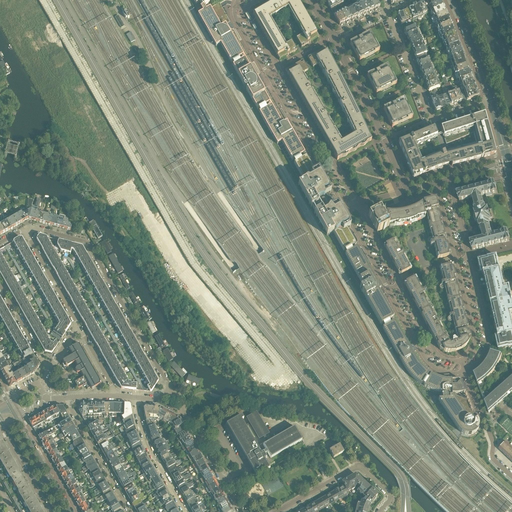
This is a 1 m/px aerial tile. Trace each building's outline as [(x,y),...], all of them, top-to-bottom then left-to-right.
[(193,0),(196,4),(199,2),(201,7),(200,7),(203,12),(198,14),(216,46),(220,44),(273,136),(277,144),(281,150),(282,149),(291,164),(291,165),(301,183),(300,184),(298,185),(308,203),(310,207),(311,208),(312,207),(314,210),(315,213),(314,213),(327,236),(328,235),(330,234),(360,287),(381,325),(382,328),(398,355),(397,355),(399,357),(399,358),(404,365),(405,367),(406,369),(407,371),(409,373),(410,375),(411,376),(413,378),(415,380),(416,381),(418,383),(420,384),(421,386),(423,387),(425,388),(427,389),(429,390),(431,391),(433,392),(435,393),(437,394),(440,395),(442,396),(442,399),(438,400),(458,430),(459,430),(461,432),(461,433),(464,434),(465,434),(467,435),(468,435),(471,435),(472,434),(474,433),(475,433),(477,431),(477,430),(479,428),(479,427),(479,424),(479,423),(479,421),(479,420),(477,417),(475,415),(474,414),(472,413),(471,413),(471,411),(470,410),(470,409),(470,408),(469,407),(469,406),(469,405),(468,404),(467,403),(467,402),(466,402),(465,401),(464,400),(463,400),(462,399),(461,398),(460,398),(459,397),(458,396),(457,396),(456,395),(455,394),(454,393),(455,393),(456,393),(457,393),(458,393),(460,393),(461,393),(463,393),(464,393),(465,392),(461,381),(460,379),(459,379),(457,379),(456,379),(454,380),(452,380),(451,379),(449,379),(447,379),(445,378),(443,377),(441,377),(440,376),(438,375),(436,374),(435,373),(433,372),(432,371),(430,370),(429,369),(427,367),(426,366),(425,364),(423,363),(422,362),(421,360),(420,358),(419,357),(416,350),(415,351),(412,347),(412,346),(411,345),(412,345),(400,323),(381,288),(379,286),(377,282),(375,279),(368,266),(366,263),(359,249),(358,248),(358,247),(357,247),(357,246),(356,245),(356,244),(354,242),(348,230),(347,229),(350,227),(344,216),(339,207),(337,204),(334,206),(332,203),(329,197),(328,194),(331,192),(330,191),(325,182),(322,177),(318,170),(315,172),(314,170),(308,159),(307,158),(306,157),(306,156),(306,155),(305,154),(305,153),(304,153),(303,150),(295,136),(292,131),(290,128),(287,121),(286,121),(285,122),(262,82),(259,76),(258,75),(258,74),(233,30),(232,29),(232,28),(234,27),(231,22),(230,22),(222,7),(220,3),(219,2),(210,7),(206,10),(203,6),(210,2),(208,0),(193,0)] [(297,50),(295,47),(291,41),(284,45),(286,48),(285,48),(284,46),(267,17),(265,13),(266,12),(269,18),(287,7),(284,2),(285,1),(288,6),(304,34),(305,36),(304,37),(303,34),(296,38),(300,44),(301,48),(308,44),(312,42),(319,38),(308,19),(297,0),(277,0),(274,2),(271,4),(263,8),(262,9),(261,10),(253,14),(279,60),(287,56),(290,54),(297,50)] [(336,0),(328,5),(331,10),(339,5),(342,3),(344,2),(343,0),(342,1),(342,0),(336,0)] [(365,1),(362,2),(363,4),(368,12),(368,13),(369,13),(370,14),(372,12),(372,11),(374,10),(369,1),(368,0),(364,0),(365,0),(365,1)] [(371,0),(369,1),(374,10),(375,11),(377,10),(377,8),(378,8),(380,7),(375,0),(371,0)] [(360,5),(358,6),(357,6),(362,15),(364,16),(366,15),(366,13),(368,12),(363,4),(362,2),(362,1),(359,3),(360,5)] [(426,11),(427,13),(430,12),(443,6),(442,5),(442,4),(441,2),(440,2),(440,1),(431,6),(432,8),(426,11)] [(422,15),(422,16),(425,15),(427,13),(426,11),(425,8),(422,3),(421,4),(418,5),(417,5),(422,15)] [(356,4),(351,7),(352,9),(357,18),(358,18),(358,19),(358,18),(360,18),(360,16),(362,15),(357,6),(358,6),(356,4)] [(417,18),(418,18),(422,16),(422,15),(417,5),(416,6),(413,7),(417,18)] [(348,9),(345,10),(346,12),(351,20),(352,21),(353,21),(354,20),(354,19),(355,19),(357,18),(352,9),(351,7),(350,6),(348,8),(348,9)] [(443,6),(430,12),(431,15),(433,15),(433,16),(432,17),(433,18),(435,17),(435,16),(445,12),(444,10),(444,9),(445,9),(444,7),(443,7),(443,6)] [(407,10),(413,21),(418,19),(418,18),(417,18),(413,7),(411,8),(408,10),(408,9),(407,10)] [(340,11),(339,11),(340,14),(345,22),(345,23),(347,23),(348,23),(349,23),(349,22),(349,21),(351,20),(346,12),(345,10),(345,9),(342,10),(340,11)] [(132,16),(129,10),(122,14),(125,19),(127,18),(128,19),(130,18),(129,17),(132,16)] [(407,10),(402,12),(407,22),(408,25),(410,23),(413,21),(407,10)] [(340,14),(339,11),(333,15),(339,25),(340,25),(341,26),(343,25),(343,23),(345,22),(340,14)] [(407,22),(402,12),(397,14),(401,25),(404,23),(406,26),(408,25),(407,22)] [(433,18),(432,17),(431,18),(433,23),(435,22),(435,23),(447,17),(446,15),(447,14),(446,12),(445,12),(435,16),(435,17),(433,18)] [(115,17),(115,18),(121,28),(124,26),(118,16),(115,17)] [(447,17),(435,23),(436,25),(435,26),(437,28),(438,28),(450,23),(449,20),(449,19),(449,17),(447,17)] [(450,23),(438,28),(439,32),(437,33),(437,34),(439,34),(452,28),(451,26),(452,25),(451,23),(450,23)] [(405,32),(406,36),(418,31),(416,25),(415,26),(409,28),(404,30),(405,32)] [(441,39),(442,38),(454,33),(453,31),(454,30),(453,28),(452,28),(439,34),(441,38),(441,39)] [(409,41),(419,37),(418,34),(419,34),(418,31),(406,36),(407,38),(408,39),(407,39),(408,40),(409,41)] [(135,40),(131,33),(126,35),(131,43),(135,40)] [(372,37),(369,33),(361,37),(363,41),(362,41),(361,39),(359,40),(358,39),(350,43),(349,43),(352,48),(354,47),(357,52),(355,53),(359,62),(360,61),(364,59),(363,57),(368,54),(369,56),(370,56),(369,54),(373,52),(374,53),(375,53),(379,51),(377,47),(375,43),(375,42),(373,43),(370,38),(372,37)] [(443,44),(444,44),(457,38),(456,38),(456,36),(456,35),(455,33),(454,33),(442,38),(444,43),(443,43),(443,44)] [(411,47),(423,42),(422,39),(421,39),(420,37),(419,37),(409,41),(410,43),(410,44),(409,44),(410,46),(411,46),(411,47)] [(446,48),(446,49),(459,44),(458,42),(458,41),(458,40),(458,39),(457,38),(444,44),(446,48)] [(413,51),(413,52),(424,48),(422,45),(424,45),(423,42),(411,47),(412,49),(412,50),(413,52),(413,51)] [(446,49),(448,54),(460,49),(461,48),(460,46),(459,46),(459,44),(446,49)] [(424,48),(413,52),(414,54),(415,55),(414,56),(415,57),(416,58),(425,54),(426,54),(427,53),(426,50),(425,47),(424,48)] [(296,64),(292,67),(285,71),(308,110),(323,136),(337,160),(371,141),(371,140),(369,136),(363,123),(355,106),(348,91),(341,78),(331,58),(325,48),(318,52),(314,54),(308,58),(307,58),(308,59),(309,61),(313,67),(319,64),(320,65),(321,64),(326,74),(325,75),(327,79),(328,79),(330,81),(333,88),(332,89),(335,95),(336,94),(341,104),(340,104),(342,109),(343,108),(345,111),(347,116),(348,118),(347,119),(352,130),(353,129),(355,132),(356,134),(355,135),(353,136),(342,142),(340,143),(338,138),(339,138),(338,136),(333,127),(331,128),(326,118),(327,118),(325,113),(323,114),(323,112),(318,104),(319,104),(316,98),(315,99),(311,91),(310,90),(311,89),(308,84),(308,85),(307,85),(305,82),(302,76),(303,75),(302,74),(308,70),(305,64),(303,61),(296,64)] [(449,56),(450,59),(462,54),(463,54),(462,50),(461,50),(460,49),(448,54),(447,54),(448,57),(449,56)] [(418,63),(429,59),(428,58),(427,59),(425,54),(416,58),(418,63)] [(448,60),(450,65),(464,60),(464,59),(465,59),(465,58),(464,57),(463,56),(462,54),(450,59),(448,60)] [(419,66),(420,69),(430,65),(431,65),(429,59),(418,63),(419,66)] [(453,70),(454,70),(466,65),(467,64),(466,62),(465,62),(464,60),(450,65),(452,71),(453,70)] [(390,70),(389,70),(387,65),(379,70),(380,73),(379,74),(378,72),(376,73),(375,71),(367,76),(369,81),(371,80),(374,85),(372,86),(376,94),(381,92),(380,90),(385,87),(386,89),(387,89),(386,87),(390,85),(391,86),(392,86),(396,84),(395,81),(392,76),(392,75),(390,76),(388,71),(390,70)] [(422,74),(432,71),(433,70),(431,65),(430,65),(420,69),(422,74)] [(455,74),(457,74),(467,70),(468,69),(468,68),(467,67),(466,65),(454,70),(455,74)] [(456,80),(457,80),(471,76),(471,75),(471,73),(470,72),(469,70),(468,69),(467,70),(457,74),(455,75),(456,80)] [(422,74),(424,80),(434,76),(436,76),(433,70),(432,71),(422,74)] [(424,80),(426,86),(436,82),(438,82),(436,76),(434,76),(424,80)] [(459,82),(460,85),(473,81),(472,81),(473,80),(473,78),(472,78),(471,78),(471,76),(457,80),(458,82),(459,82)] [(135,150),(98,79),(91,82),(89,79),(88,80),(127,154),(135,150)] [(461,88),(462,90),(474,86),(475,85),(474,83),(473,83),(473,81),(460,85),(456,86),(457,87),(461,86),(461,87),(462,87),(461,88)] [(436,82),(426,86),(428,89),(427,89),(429,91),(433,90),(434,93),(430,94),(431,99),(435,110),(435,111),(440,109),(436,98),(435,98),(434,96),(435,95),(433,90),(435,89),(439,88),(440,87),(438,82),(436,82)] [(446,96),(442,97),(446,107),(450,106),(451,105),(446,90),(445,87),(445,86),(442,87),(445,95),(446,96)] [(462,90),(461,91),(462,93),(462,96),(476,91),(477,90),(476,89),(475,88),(474,86),(462,90)] [(436,93),(435,89),(433,90),(435,95),(434,96),(435,98),(436,98),(440,109),(441,109),(442,108),(442,109),(445,107),(446,107),(442,97),(439,98),(438,93),(436,94),(435,93),(436,93)] [(447,89),(446,90),(451,105),(453,104),(454,104),(454,105),(456,104),(456,103),(453,93),(450,94),(450,93),(448,94),(447,89)] [(23,102),(16,91),(14,91),(21,103),(23,102)] [(461,91),(458,92),(459,94),(461,101),(462,101),(463,102),(479,97),(477,92),(476,92),(476,91),(462,96),(462,93),(461,91)] [(453,92),(453,93),(456,103),(458,102),(459,103),(461,102),(461,101),(459,94),(458,92),(456,92),(455,92),(453,92)] [(385,114),(387,113),(390,118),(388,119),(392,127),(397,125),(396,123),(401,121),(402,123),(402,122),(402,121),(406,118),(407,120),(408,120),(412,118),(411,114),(409,109),(408,109),(407,110),(404,105),(406,104),(404,99),(395,103),(397,107),(396,107),(395,105),(392,106),(392,105),(383,108),(383,109),(385,114)] [(20,112),(14,123),(17,125),(20,118),(22,113),(20,112)] [(469,118),(441,128),(434,130),(433,127),(412,136),(413,137),(410,138),(410,137),(398,142),(404,155),(413,179),(425,174),(425,173),(427,172),(451,166),(481,158),(483,157),(484,158),(496,155),(484,114),(472,117),(473,118),(470,119),(469,118)] [(475,211),(474,212),(475,215),(474,215),(473,216),(475,222),(476,222),(477,225),(478,225),(479,228),(480,228),(481,230),(483,236),(483,238),(470,242),(471,244),(470,245),(471,247),(472,250),(504,241),(504,242),(509,241),(509,240),(508,238),(509,237),(509,236),(509,235),(508,234),(507,234),(507,231),(502,232),(502,233),(493,235),(491,234),(489,225),(490,225),(489,222),(491,221),(490,218),(492,218),(490,211),(488,211),(488,208),(485,209),(484,206),(481,197),(483,195),(486,194),(486,197),(492,195),(492,194),(496,192),(496,189),(496,188),(496,186),(495,185),(495,186),(494,183),(494,182),(489,183),(489,184),(457,193),(458,196),(457,196),(458,198),(459,201),(472,198),(473,199),(474,206),(475,208),(474,208),(475,211)] [(25,210),(13,217),(18,225),(28,220),(31,209),(32,203),(34,200),(28,198),(27,202),(29,203),(28,207),(24,209),(25,210)] [(430,331),(434,339),(437,344),(439,349),(442,348),(444,351),(443,351),(444,351),(445,352),(446,352),(447,352),(449,353),(450,353),(451,353),(452,353),(454,352),(455,352),(456,352),(457,352),(458,351),(459,351),(461,350),(462,349),(463,349),(464,348),(465,347),(466,346),(467,345),(467,344),(468,343),(469,342),(468,342),(468,341),(467,338),(470,337),(469,332),(468,327),(465,317),(464,317),(464,315),(463,312),(462,309),(463,309),(461,300),(460,294),(457,285),(456,285),(456,283),(456,282),(455,280),(454,277),(455,277),(453,268),(451,268),(451,265),(440,268),(438,259),(444,257),(448,256),(448,253),(449,253),(447,243),(446,244),(445,241),(445,238),(444,235),(445,235),(442,226),(441,221),(435,198),(423,201),(423,203),(421,204),(421,205),(420,205),(419,206),(417,207),(415,208),(414,209),(412,209),(410,210),(408,211),(407,211),(406,211),(404,212),(402,212),(400,213),(398,213),(396,213),(394,213),(392,213),(390,213),(388,213),(386,213),(385,213),(383,212),(381,212),(380,210),(377,211),(376,210),(374,213),(368,216),(375,228),(377,232),(378,234),(385,246),(385,248),(390,256),(394,264),(398,272),(399,272),(400,272),(401,274),(402,274),(405,272),(411,269),(415,277),(405,282),(407,285),(406,286),(410,294),(414,302),(419,310),(421,315),(426,324),(430,331)] [(38,206),(36,206),(35,210),(31,209),(28,220),(42,223),(45,214),(40,213),(37,212),(37,211),(38,206)] [(45,213),(45,214),(42,223),(57,227),(59,217),(51,214),(52,213),(48,212),(48,214),(45,213)] [(59,217),(57,227),(65,230),(66,226),(65,226),(65,224),(63,224),(64,220),(65,216),(60,214),(59,217)] [(4,220),(0,222),(0,223),(5,233),(18,225),(13,217),(11,219),(9,216),(6,217),(3,218),(4,220)] [(67,221),(64,220),(63,224),(65,224),(65,226),(66,226),(65,230),(70,231),(71,228),(70,224),(69,224),(67,224),(68,221),(67,221)] [(99,243),(100,244),(102,243),(102,242),(97,233),(96,232),(94,233),(94,234),(99,243)] [(37,239),(41,247),(49,242),(46,237),(40,235),(36,239),(37,239)] [(13,242),(18,250),(26,245),(22,238),(21,238),(13,242)] [(61,251),(64,252),(67,243),(59,240),(59,241),(57,245),(59,248),(60,249),(61,251)] [(41,247),(44,252),(52,248),(49,242),(41,247)] [(70,254),(71,250),(72,244),(67,243),(64,252),(70,254)] [(73,250),(76,255),(85,251),(82,247),(72,244),(71,250),(73,250)] [(39,307),(49,325),(51,324),(49,320),(47,317),(39,302),(22,272),(9,249),(10,248),(8,245),(5,247),(15,264),(39,307)] [(18,250),(21,255),(29,251),(26,245),(18,250)] [(108,257),(109,258),(111,257),(111,255),(106,246),(105,246),(103,247),(103,248),(108,257)] [(44,252),(48,259),(56,255),(52,248),(44,252)] [(21,255),(25,263),(34,258),(29,251),(21,255)] [(76,255),(80,263),(89,258),(85,251),(76,255)] [(48,259),(51,265),(60,261),(56,255),(48,259)] [(136,380),(137,382),(137,381),(141,387),(143,386),(139,378),(137,379),(69,258),(63,256),(63,259),(68,260),(109,332),(118,349),(130,370),(135,379),(136,380)] [(498,335),(498,337),(496,337),(496,338),(499,350),(508,348),(509,348),(511,347),(511,322),(510,314),(511,313),(511,299),(511,297),(509,288),(509,287),(508,287),(504,288),(500,269),(500,268),(499,269),(496,257),(497,257),(496,256),(489,258),(488,258),(488,259),(479,261),(481,273),(482,273),(484,273),(484,274),(485,276),(491,302),(491,303),(492,306),(491,307),(492,307),(497,333),(498,334),(498,335)] [(25,263),(28,268),(37,264),(34,258),(25,263)] [(80,263),(83,268),(92,264),(89,258),(80,263)] [(116,271),(117,271),(119,271),(119,269),(114,260),(113,260),(111,260),(111,262),(116,271)] [(51,265),(55,272),(64,268),(60,261),(51,265)] [(0,267),(0,272),(1,274),(9,270),(6,264),(0,267)] [(28,268),(33,276),(41,272),(37,264),(28,268)] [(83,268),(87,275),(96,271),(92,264),(83,268)] [(55,272),(58,278),(67,273),(64,268),(55,272)] [(1,274),(5,282),(14,277),(9,270),(1,274)] [(87,275),(90,281),(99,276),(96,271),(87,275)] [(33,276),(36,282),(44,278),(41,272),(33,276)] [(58,278),(62,285),(71,280),(67,273),(58,278)] [(90,281),(95,288),(103,283),(99,276),(90,281)] [(125,287),(127,288),(128,287),(128,286),(123,277),(122,276),(120,277),(120,278),(125,287)] [(5,282),(9,288),(17,283),(14,277),(5,282)] [(36,282),(40,289),(48,285),(44,278),(36,282)] [(62,285),(66,291),(74,286),(71,280),(62,285)] [(9,288),(13,295),(21,291),(17,283),(9,288)] [(95,288),(98,293),(106,289),(103,283),(95,288)] [(40,289),(43,295),(52,290),(48,285),(40,289)] [(66,291),(70,298),(78,293),(74,286),(66,291)] [(98,293),(102,300),(110,296),(106,289),(98,293)] [(43,295),(48,303),(56,298),(52,290),(43,295)] [(13,295),(16,301),(24,296),(21,291),(13,295)] [(70,298),(73,303),(81,298),(78,293),(70,298)] [(135,304),(136,305),(137,304),(138,303),(132,294),(131,293),(130,294),(129,295),(135,304)] [(16,301),(20,309),(29,304),(24,296),(16,301)] [(102,300),(105,306),(113,302),(110,296),(102,300)] [(48,303),(51,309),(59,304),(56,298),(48,303)] [(73,303),(77,310),(85,306),(81,298),(73,303)] [(0,300),(0,316),(0,317),(9,312),(1,300),(0,300)] [(105,306),(109,314),(118,309),(113,302),(105,306)] [(20,309),(24,315),(32,310),(29,304),(20,309)] [(51,309),(55,316),(64,312),(59,304),(51,309)] [(77,310),(80,316),(88,311),(85,306),(77,310)] [(143,319),(145,320),(146,319),(146,318),(141,309),(140,308),(138,309),(138,310),(143,319)] [(109,314),(112,319),(121,315),(118,309),(109,314)] [(24,315),(28,322),(36,317),(32,310),(24,315)] [(80,316),(84,323),(93,319),(88,311),(80,316)] [(0,317),(7,330),(16,325),(9,312),(0,317)] [(55,316),(60,324),(68,319),(64,312),(55,316)] [(112,319),(116,325),(124,321),(121,315),(112,319)] [(28,322),(31,328),(40,323),(36,317),(28,322)] [(68,319),(60,324),(68,329),(71,324),(68,319)] [(84,323),(87,329),(96,324),(93,319),(84,323)] [(116,325),(119,332),(128,327),(124,321),(116,325)] [(145,324),(150,333),(152,334),(153,333),(153,332),(148,323),(147,322),(145,323),(145,324)] [(31,328),(36,336),(44,331),(40,323),(31,328)] [(68,329),(60,324),(55,331),(54,332),(62,337),(63,336),(68,329)] [(87,329),(91,336),(100,331),(96,324),(87,329)] [(7,330),(12,338),(15,336),(14,334),(16,333),(15,332),(18,330),(16,325),(7,330)] [(119,332),(123,339),(132,334),(128,327),(119,332)] [(12,338),(15,342),(23,338),(18,330),(15,332),(16,333),(14,334),(15,336),(12,338)] [(36,336),(39,341),(47,337),(44,331),(36,336)] [(91,336),(95,342),(103,337),(100,331),(91,336)] [(50,335),(60,341),(61,338),(52,332),(50,335)] [(123,339),(126,344),(135,340),(132,334),(123,339)] [(159,347),(161,347),(162,347),(162,345),(157,336),(156,336),(154,337),(154,338),(159,347)] [(39,341),(43,348),(51,343),(47,337),(39,341)] [(95,342),(99,349),(107,344),(103,337),(95,342)] [(23,338),(15,342),(22,355),(30,350),(23,338)] [(126,344),(131,352),(139,348),(135,340),(126,344)] [(51,343),(43,348),(45,352),(52,353),(58,343),(55,341),(53,344),(53,343),(51,343)] [(66,367),(75,362),(78,367),(77,367),(77,368),(76,368),(76,369),(75,369),(75,370),(77,373),(78,373),(79,373),(80,372),(83,377),(75,382),(78,388),(79,388),(85,384),(87,388),(87,389),(88,389),(88,388),(91,387),(91,388),(92,389),(95,387),(101,384),(101,383),(100,382),(100,380),(98,378),(96,375),(96,373),(94,371),(93,369),(92,366),(90,365),(89,362),(88,360),(87,358),(85,355),(85,353),(83,352),(81,349),(81,347),(79,345),(79,344),(78,344),(72,347),(69,348),(69,349),(70,351),(68,352),(67,352),(66,352),(67,353),(69,357),(64,360),(63,360),(63,361),(66,367)] [(99,349),(102,354),(110,350),(107,344),(99,349)] [(131,352),(134,358),(142,353),(139,348),(131,352)] [(22,355),(24,358),(27,356),(32,354),(30,350),(22,355)] [(102,354),(106,362),(114,357),(110,350),(102,354)] [(474,373),(481,393),(483,392),(484,392),(484,391),(485,391),(485,390),(486,390),(486,389),(487,388),(488,388),(488,387),(488,386),(488,385),(488,384),(487,382),(488,381),(490,380),(491,378),(493,377),(494,375),(495,373),(497,372),(498,370),(499,368),(500,366),(501,364),(502,363),(503,361),(504,359),(505,356),(491,351),(490,353),(489,355),(489,356),(488,358),(487,359),(486,361),(485,363),(484,364),(483,365),(482,367),(481,368),(479,369),(478,370),(477,371),(475,372),(474,373)] [(162,354),(168,363),(169,363),(170,362),(171,361),(165,352),(164,352),(163,352),(162,354)] [(134,358),(138,365),(147,361),(142,353),(134,358)] [(32,354),(27,356),(36,372),(39,366),(35,359),(32,360),(31,358),(34,357),(32,354)] [(8,355),(0,360),(0,365),(6,362),(8,361),(7,359),(11,357),(9,355),(8,355)] [(23,359),(23,361),(24,362),(27,360),(29,365),(27,366),(27,367),(31,375),(34,373),(35,373),(36,372),(27,356),(24,358),(23,359)] [(106,362),(109,367),(117,362),(114,357),(106,362)] [(0,370),(1,371),(8,367),(11,366),(8,361),(6,362),(0,365),(0,370)] [(21,363),(19,365),(22,370),(27,378),(31,375),(27,367),(27,366),(24,362),(23,361),(21,362),(21,363)] [(138,365),(141,371),(150,366),(147,361),(138,365)] [(16,371),(17,372),(22,380),(27,378),(22,370),(19,365),(18,362),(16,363),(13,365),(14,366),(14,367),(17,365),(19,369),(16,371)] [(109,367),(113,374),(121,370),(117,362),(109,367)] [(141,371),(145,378),(154,373),(150,366),(141,371)] [(175,377),(176,377),(178,377),(178,375),(173,366),(171,366),(170,366),(170,368),(175,377)] [(1,371),(4,378),(11,373),(9,370),(8,367),(1,371)] [(17,372),(16,371),(16,370),(14,372),(12,368),(9,370),(11,373),(17,383),(22,380),(17,372)] [(113,374),(116,380),(125,375),(121,370),(113,374)] [(485,401),(488,411),(489,413),(490,412),(493,409),(494,408),(496,406),(497,405),(502,401),(505,398),(506,398),(510,394),(511,393),(511,392),(511,372),(483,398),(485,401)] [(11,373),(4,378),(10,387),(17,383),(11,373)] [(145,378),(148,383),(157,378),(154,373),(145,378)] [(116,380),(120,387),(129,382),(125,375),(116,380)] [(157,378),(148,383),(150,386),(147,387),(150,391),(150,392),(151,392),(158,381),(157,378)] [(121,388),(136,390),(137,384),(133,384),(131,385),(130,382),(129,382),(120,387),(121,389),(121,388)] [(88,417),(87,404),(81,405),(79,411),(87,425),(88,424),(88,420),(86,419),(86,417),(88,417)] [(122,418),(124,420),(132,416),(130,405),(129,404),(125,404),(124,416),(122,418)] [(58,415),(60,413),(55,406),(54,406),(52,407),(50,408),(51,409),(50,410),(52,412),(53,411),(54,413),(53,414),(53,415),(54,414),(55,416),(56,418),(59,417),(58,415)] [(63,420),(64,422),(69,419),(62,406),(56,406),(55,406),(60,413),(63,420)] [(54,420),(56,418),(55,416),(54,414),(53,415),(53,414),(54,413),(53,411),(52,412),(50,410),(51,409),(50,408),(49,408),(46,410),(52,421),(52,420),(54,419),(54,420)] [(162,421),(163,422),(168,412),(161,408),(160,408),(159,408),(158,417),(157,421),(158,422),(159,420),(160,420),(160,419),(163,420),(162,421)] [(47,423),(52,421),(46,410),(43,412),(42,413),(42,414),(43,417),(44,416),(45,418),(44,419),(45,420),(46,419),(47,421),(46,421),(47,423)] [(163,422),(167,424),(173,415),(168,412),(163,422)] [(46,424),(47,423),(46,421),(47,421),(46,419),(45,420),(44,419),(45,418),(44,416),(43,417),(42,414),(42,413),(41,413),(37,415),(42,423),(44,422),(46,424)] [(226,424),(249,463),(257,476),(270,469),(264,459),(266,458),(264,455),(267,453),(270,458),(304,439),(296,426),(263,445),(266,451),(261,453),(252,438),(257,436),(259,439),(268,434),(256,413),(247,418),(250,423),(245,426),(242,420),(244,419),(242,415),(240,416),(226,424)] [(43,425),(42,423),(37,415),(34,417),(33,418),(34,419),(33,419),(35,422),(36,421),(37,423),(36,424),(36,425),(37,424),(38,426),(39,428),(43,425)] [(172,425),(174,424),(181,421),(179,419),(179,418),(173,415),(167,424),(168,423),(172,425)] [(124,423),(125,425),(133,421),(132,416),(124,420),(119,423),(120,425),(124,423)] [(40,429),(39,428),(38,426),(37,424),(36,425),(36,424),(37,423),(36,421),(35,422),(33,419),(34,419),(33,418),(29,420),(38,436),(42,433),(40,429)] [(57,426),(54,428),(56,431),(63,427),(71,422),(69,419),(64,422),(60,424),(57,426)] [(88,427),(91,432),(99,427),(98,425),(102,423),(100,420),(99,420),(99,421),(88,427)] [(147,426),(148,428),(155,425),(154,422),(151,422),(151,420),(150,420),(145,421),(147,426)] [(125,428),(126,431),(134,426),(133,421),(125,425),(119,429),(120,431),(122,430),(125,428)] [(172,425),(175,430),(183,425),(181,421),(174,424),(172,425)] [(72,428),(74,427),(71,422),(63,427),(64,429),(61,430),(63,433),(72,428)] [(148,428),(150,434),(157,431),(155,425),(148,428)] [(175,437),(177,436),(187,431),(183,425),(175,430),(174,431),(172,432),(171,433),(168,434),(168,436),(169,437),(172,435),(173,434),(175,437)] [(127,436),(127,437),(136,431),(134,426),(126,431),(122,433),(123,435),(126,434),(127,436)] [(65,437),(66,436),(69,435),(76,431),(74,427),(72,428),(63,433),(58,436),(59,437),(60,439),(61,439),(63,438),(62,436),(64,435),(65,437)] [(91,432),(93,436),(98,433),(98,434),(102,432),(102,431),(100,427),(99,427),(91,432)] [(40,440),(41,441),(42,441),(44,440),(44,439),(46,438),(47,438),(47,437),(48,436),(48,437),(55,433),(56,432),(56,431),(54,428),(38,437),(38,438),(39,439),(40,440)] [(93,436),(95,440),(104,435),(103,433),(108,430),(108,429),(107,428),(104,429),(102,431),(102,432),(98,434),(98,433),(93,436)] [(151,437),(151,438),(161,434),(160,432),(159,430),(157,431),(150,434),(151,437)] [(69,435),(66,436),(67,438),(65,439),(66,441),(78,434),(76,431),(69,435)] [(129,442),(138,437),(136,431),(127,437),(130,441),(129,442)] [(180,441),(189,436),(188,434),(187,431),(177,436),(180,441)] [(41,442),(43,445),(53,440),(52,438),(51,435),(55,433),(48,437),(48,436),(47,437),(47,438),(46,438),(44,439),(44,440),(42,441),(41,441),(42,442),(41,442)] [(78,434),(66,441),(67,443),(72,440),(73,442),(80,438),(78,434)] [(152,440),(153,443),(162,439),(161,436),(162,436),(161,434),(151,438),(152,440)] [(95,440),(98,444),(102,441),(103,442),(107,440),(106,439),(104,435),(95,440)] [(98,444),(100,447),(107,443),(108,443),(107,440),(114,437),(112,435),(106,439),(107,440),(103,442),(102,441),(98,444)] [(179,441),(182,446),(192,440),(189,436),(180,441),(179,441)] [(131,447),(140,442),(138,437),(129,442),(132,447),(131,447)] [(80,438),(73,442),(74,444),(69,446),(71,448),(82,442),(80,438)] [(45,449),(46,450),(47,449),(47,450),(49,448),(51,446),(51,447),(52,446),(53,445),(56,444),(55,442),(55,441),(54,439),(53,440),(43,445),(45,449)] [(154,446),(155,447),(166,441),(165,439),(163,441),(162,439),(153,443),(155,446),(154,446)] [(156,448),(157,451),(164,447),(163,445),(172,441),(170,439),(168,440),(166,441),(155,447),(156,448)] [(499,449),(503,453),(509,445),(503,439),(499,443),(502,446),(499,449)] [(184,451),(185,451),(195,445),(192,440),(182,446),(181,447),(184,451)] [(82,442),(71,448),(72,450),(76,448),(77,449),(85,445),(82,442)] [(109,444),(108,443),(107,443),(100,447),(102,451),(114,444),(113,443),(113,442),(109,444)] [(125,455),(126,457),(130,454),(133,452),(142,447),(140,442),(131,447),(133,450),(129,452),(125,455)] [(46,451),(48,454),(56,450),(55,448),(57,446),(56,444),(53,445),(52,446),(51,447),(51,446),(49,448),(47,450),(47,449),(46,450),(47,451),(46,451)] [(158,453),(159,454),(170,448),(174,446),(174,445),(173,444),(172,445),(172,446),(169,447),(169,446),(165,449),(164,447),(157,451),(158,453)] [(74,454),(75,456),(87,449),(85,445),(77,449),(78,451),(74,454)] [(102,451),(104,455),(111,451),(115,449),(113,446),(113,445),(102,451)] [(185,451),(188,455),(197,450),(195,445),(185,451)] [(329,451),(333,458),(343,452),(339,445),(329,451)] [(503,453),(506,456),(511,450),(511,447),(509,445),(503,453)] [(142,447),(133,452),(136,457),(135,457),(136,458),(144,452),(142,447)] [(159,454),(161,458),(168,454),(167,452),(171,450),(170,448),(159,454)] [(80,455),(81,457),(89,453),(87,449),(73,457),(71,458),(72,459),(76,457),(76,458),(80,455)] [(106,459),(108,462),(116,458),(114,456),(118,454),(123,451),(122,449),(118,452),(106,459)] [(161,458),(163,462),(177,454),(178,453),(176,449),(174,450),(175,452),(169,456),(168,454),(161,458)] [(0,453),(0,459),(2,462),(11,457),(6,450),(0,453)] [(50,457),(51,459),(52,458),(54,457),(54,456),(56,455),(56,456),(57,455),(58,454),(61,453),(60,450),(57,452),(56,450),(48,454),(50,457)] [(104,455),(106,459),(118,452),(117,450),(112,452),(111,451),(104,455)] [(197,450),(188,455),(187,456),(189,461),(192,459),(200,454),(197,450)] [(136,458),(138,462),(147,457),(144,452),(136,458)] [(51,460),(53,463),(61,458),(60,456),(62,455),(61,453),(58,454),(57,455),(56,456),(56,455),(54,456),(54,457),(52,458),(51,459),(51,460)] [(82,459),(78,461),(76,462),(78,464),(91,456),(89,453),(81,457),(82,459)] [(163,462),(165,466),(173,461),(172,460),(178,456),(177,454),(163,462)] [(189,461),(192,465),(193,465),(195,464),(203,459),(200,454),(192,459),(189,461)] [(108,462),(110,466),(126,457),(125,455),(117,460),(116,458),(108,462)] [(91,456),(78,464),(75,465),(76,467),(80,465),(85,462),(86,464),(93,460),(91,456)] [(2,462),(6,470),(15,465),(11,457),(2,462)] [(138,462),(141,467),(150,462),(147,457),(138,462)] [(55,466),(56,467),(57,467),(59,466),(59,465),(61,464),(61,465),(62,464),(62,463),(63,463),(64,463),(66,461),(68,461),(67,460),(66,460),(65,459),(62,460),(61,458),(53,463),(55,466)] [(110,466),(113,470),(120,465),(119,463),(123,461),(123,460),(124,459),(123,458),(110,466)] [(173,462),(173,461),(165,466),(167,469),(183,460),(182,459),(182,458),(180,459),(176,461),(175,460),(174,461),(173,462)] [(195,470),(198,468),(206,464),(203,459),(195,464),(193,465),(192,465),(195,470)] [(82,468),(82,469),(83,470),(95,464),(93,460),(86,464),(87,466),(82,468)] [(167,469),(170,473),(177,469),(176,467),(177,466),(184,462),(183,460),(167,469)] [(56,468),(58,472),(66,467),(65,465),(67,464),(66,461),(64,463),(63,463),(62,463),(62,464),(61,465),(61,464),(59,465),(59,466),(57,467),(56,467),(56,468)] [(95,464),(83,470),(84,472),(89,470),(90,472),(97,467),(95,464)] [(120,465),(113,470),(115,473),(126,466),(125,465),(125,464),(122,466),(121,467),(120,465)] [(198,468),(200,473),(208,468),(206,464),(198,468)] [(6,470),(10,477),(19,472),(15,465),(6,470)] [(141,471),(143,474),(153,469),(151,465),(143,470),(141,471)] [(115,473),(117,477),(124,473),(123,471),(127,469),(128,468),(126,466),(115,473)] [(60,475),(61,476),(62,475),(62,476),(64,475),(64,474),(66,473),(67,473),(67,472),(68,471),(71,470),(72,470),(70,467),(67,469),(66,467),(58,472),(60,475)] [(97,467),(90,472),(91,473),(86,476),(87,478),(99,471),(97,467)] [(170,473),(172,477),(184,470),(182,468),(178,470),(177,469),(170,473)] [(172,477),(174,480),(181,476),(180,474),(185,471),(184,471),(188,469),(187,468),(184,470),(172,477)] [(201,479),(202,479),(211,473),(208,468),(200,473),(199,474),(201,479)] [(147,475),(148,477),(155,472),(153,469),(143,474),(138,477),(140,481),(142,480),(141,478),(147,475)] [(61,477),(63,480),(71,476),(73,474),(72,472),(71,470),(68,471),(67,472),(67,473),(66,473),(64,474),(64,475),(62,476),(62,475),(61,476),(62,477),(61,477)] [(117,477),(119,481),(131,474),(134,472),(133,470),(130,472),(129,472),(125,474),(124,473),(117,477)] [(87,478),(88,479),(89,480),(93,477),(94,479),(101,475),(99,471),(87,478)] [(11,477),(15,485),(24,479),(20,472),(19,472),(10,477),(10,478),(11,477)] [(119,481),(121,485),(128,480),(127,478),(132,475),(133,477),(136,475),(134,472),(131,474),(119,481)] [(141,483),(142,485),(158,476),(155,472),(148,477),(149,478),(141,483)] [(203,481),(205,483),(214,478),(211,473),(202,479),(203,481)] [(174,480),(176,484),(190,476),(189,474),(182,478),(181,476),(174,480)] [(357,484),(360,487),(364,483),(355,474),(342,482),(347,490),(350,489),(351,490),(355,488),(354,488),(357,484)] [(101,475),(94,479),(95,481),(91,483),(91,484),(87,486),(88,487),(91,486),(104,479),(101,475)] [(176,484),(178,488),(185,483),(184,481),(189,479),(189,478),(192,476),(191,475),(190,475),(190,476),(176,484)] [(65,483),(66,485),(67,484),(69,483),(69,482),(71,481),(71,482),(72,481),(73,480),(76,479),(75,476),(72,478),(71,476),(63,480),(65,484),(65,483)] [(151,482),(152,484),(160,480),(158,476),(142,485),(144,489),(146,488),(145,486),(151,482)] [(205,486),(206,488),(216,483),(214,478),(205,483),(203,484),(204,487),(205,486)] [(15,485),(19,492),(28,487),(28,486),(24,479),(15,485)] [(66,486),(68,489),(76,485),(75,482),(77,481),(76,479),(73,480),(72,481),(71,482),(71,481),(69,482),(69,483),(67,484),(66,485),(66,486)] [(104,479),(91,486),(91,488),(97,485),(98,486),(106,482),(104,479)] [(121,485),(123,488),(134,482),(135,481),(134,479),(129,482),(128,480),(121,485)] [(146,490),(147,492),(162,484),(160,480),(152,484),(153,486),(146,490)] [(5,482),(3,483),(11,496),(13,494),(5,482)] [(106,482),(98,486),(99,488),(94,491),(95,493),(96,492),(108,486),(106,482)] [(123,488),(126,493),(136,487),(134,482),(123,488)] [(178,488),(180,491),(193,483),(193,482),(192,483),(191,482),(186,485),(185,483),(178,488)] [(180,491),(182,495),(190,491),(189,489),(193,486),(193,485),(196,483),(195,482),(193,483),(180,491)] [(70,492),(71,493),(72,493),(74,492),(74,491),(76,490),(77,490),(77,489),(78,488),(78,489),(81,487),(80,485),(79,483),(76,485),(68,489),(70,492)] [(208,494),(211,492),(219,487),(216,483),(206,488),(208,490),(207,491),(208,494)] [(365,498),(363,501),(370,505),(372,502),(374,500),(374,499),(378,495),(372,490),(372,489),(371,488),(364,483),(360,487),(358,490),(360,492),(359,493),(361,495),(362,494),(365,498)] [(146,492),(148,495),(155,490),(157,492),(164,487),(162,484),(147,492),(146,492)] [(108,486),(96,492),(97,495),(102,492),(103,494),(110,490),(108,486)] [(341,487),(338,488),(343,497),(348,494),(344,486),(342,487),(341,487)] [(19,492),(23,500),(32,495),(28,487),(19,492)] [(73,498),(83,492),(81,487),(78,489),(78,488),(77,489),(77,490),(76,490),(74,491),(74,492),(72,493),(71,493),(71,494),(73,498)] [(126,493),(128,497),(140,489),(139,487),(137,488),(136,487),(126,493)] [(166,491),(164,487),(157,492),(158,493),(153,496),(154,498),(166,491)] [(211,496),(212,498),(222,492),(219,487),(211,492),(212,495),(211,496)] [(182,495),(184,499),(200,490),(199,488),(191,492),(190,491),(182,495)] [(336,490),(334,491),(339,499),(343,497),(338,488),(338,489),(337,488),(336,489),(336,490)] [(110,490),(103,494),(104,495),(97,499),(96,497),(94,498),(97,502),(112,493),(110,490)] [(128,497),(130,500),(137,496),(140,494),(139,493),(140,492),(139,490),(128,497)] [(184,499),(187,502),(194,498),(193,496),(197,494),(201,492),(200,490),(184,499)] [(166,491),(154,498),(155,500),(160,497),(161,499),(168,495),(166,491)] [(330,494),(329,494),(334,502),(339,499),(334,491),(334,492),(332,493),(332,492),(330,493),(330,494)] [(83,492),(73,498),(75,501),(76,502),(77,501),(77,502),(79,500),(78,500),(81,498),(81,499),(82,499),(82,498),(83,497),(86,496),(87,495),(86,493),(84,494),(83,492)] [(212,498),(215,502),(225,497),(222,492),(212,498)] [(112,493),(97,502),(97,504),(100,502),(100,501),(101,501),(101,502),(106,499),(107,501),(114,497),(112,493)] [(137,496),(130,500),(132,504),(144,497),(142,493),(140,494),(137,496)] [(326,496),(325,497),(329,505),(334,502),(329,494),(329,495),(328,494),(326,495),(326,496)] [(23,500),(28,508),(37,502),(32,495),(23,500)] [(168,495),(161,499),(162,501),(157,503),(158,505),(170,498),(168,495)] [(76,503),(78,506),(86,502),(85,500),(87,498),(86,496),(83,497),(82,498),(82,499),(81,499),(81,498),(78,500),(79,500),(77,502),(77,501),(76,502),(76,503)] [(132,504),(134,508),(142,503),(141,501),(147,498),(146,496),(132,504)] [(187,502),(189,506),(200,499),(204,497),(203,496),(201,497),(201,498),(200,498),(199,497),(195,500),(194,498),(187,502)] [(14,497),(12,498),(19,510),(21,509),(14,497)] [(114,497),(107,501),(108,503),(107,503),(103,505),(105,507),(116,501),(114,497)] [(215,502),(217,507),(227,501),(224,497),(225,497),(215,502)] [(320,500),(324,508),(326,511),(331,509),(328,505),(329,505),(325,497),(323,498),(322,498),(320,499),(320,500)] [(170,498),(158,505),(159,507),(164,504),(165,506),(172,502),(170,498)] [(200,499),(189,506),(191,510),(198,505),(197,504),(202,501),(200,499)] [(317,502),(315,503),(320,511),(324,508),(320,500),(319,500),(317,501),(317,502)] [(116,501),(105,507),(104,508),(105,509),(107,508),(108,510),(111,509),(119,504),(116,501)] [(134,508),(136,511),(149,503),(148,501),(143,505),(142,503),(134,508)] [(219,511),(221,511),(230,506),(227,501),(217,507),(219,509),(218,510),(219,511)] [(357,503),(356,510),(363,511),(367,511),(368,508),(370,505),(363,501),(362,501),(360,504),(357,503)] [(28,508),(30,511),(35,511),(41,509),(37,502),(28,508)] [(80,509),(81,510),(82,510),(84,509),(83,508),(86,507),(86,508),(87,507),(87,506),(88,506),(91,505),(89,503),(87,504),(86,502),(78,506),(80,509)] [(162,511),(163,511),(175,506),(172,502),(165,506),(166,508),(162,511)] [(309,505),(310,506),(313,511),(318,511),(320,511),(315,503),(314,502),(312,503),(309,504),(310,505),(309,505)] [(136,511),(143,511),(146,511),(145,509),(151,505),(149,503),(136,511)]
